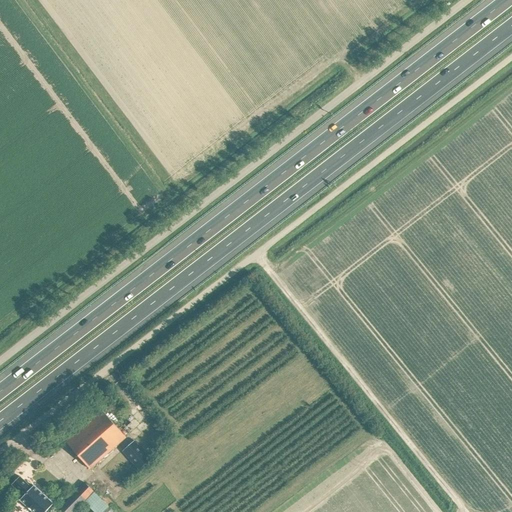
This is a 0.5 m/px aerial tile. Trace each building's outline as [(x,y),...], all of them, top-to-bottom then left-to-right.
[(98,321),(88,327),(91,331),(100,325),(98,321)] [(90,469),(126,437),(103,411),(67,442),(90,469)] [(139,469),(151,458),(134,440),(122,451),(139,469)] [(32,488),(20,476),(12,484),(24,496),(20,500),(32,511),(45,511),(54,503),(34,485),(32,488)] [(84,483),(60,507),(65,511),(73,511),(93,491),(84,483)] [(105,511),(106,511),(117,503),(103,488),(92,498),(105,511)]
